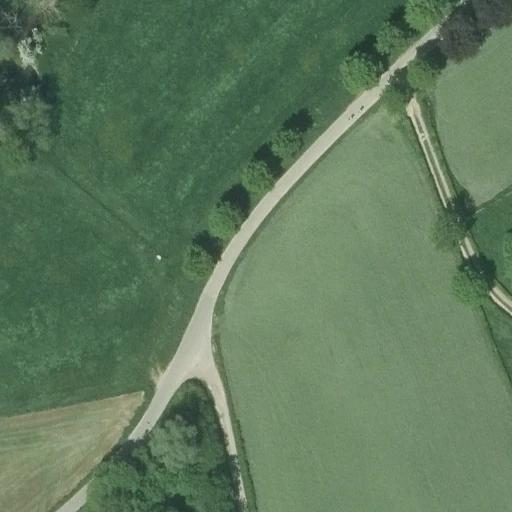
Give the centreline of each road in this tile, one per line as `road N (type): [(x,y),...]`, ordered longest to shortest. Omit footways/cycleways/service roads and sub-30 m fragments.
road 1 (unclassified): [(64,511),(152,413),(244,231),(471,0)]
road 2 (track): [(391,78),(470,260),(511,310)]
road 3 (track): [(186,354),(212,383),(241,511)]
